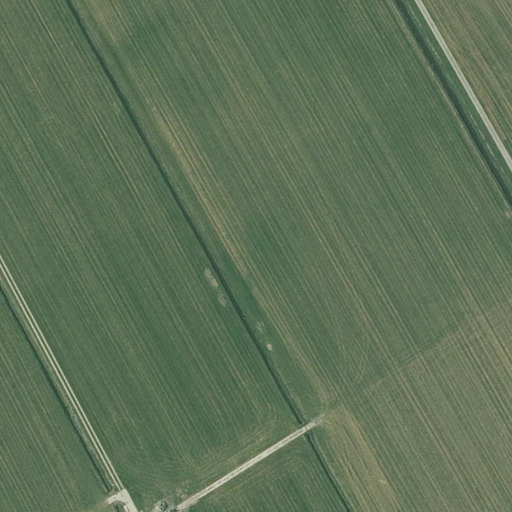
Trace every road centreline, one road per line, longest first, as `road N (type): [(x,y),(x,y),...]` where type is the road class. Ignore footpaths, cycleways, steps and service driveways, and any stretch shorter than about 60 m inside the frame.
road 1 (track): [(130,511),(0,267)]
road 2 (track): [(171,511),(318,420)]
